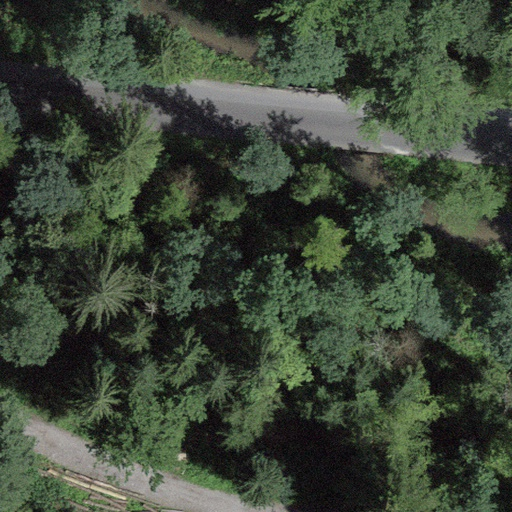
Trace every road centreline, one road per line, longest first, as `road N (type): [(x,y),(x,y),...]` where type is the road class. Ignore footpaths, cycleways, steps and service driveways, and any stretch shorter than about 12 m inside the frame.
road 1 (unclassified): [(0,94),(412,126),(511,144)]
road 2 (track): [(0,419),(201,511)]
